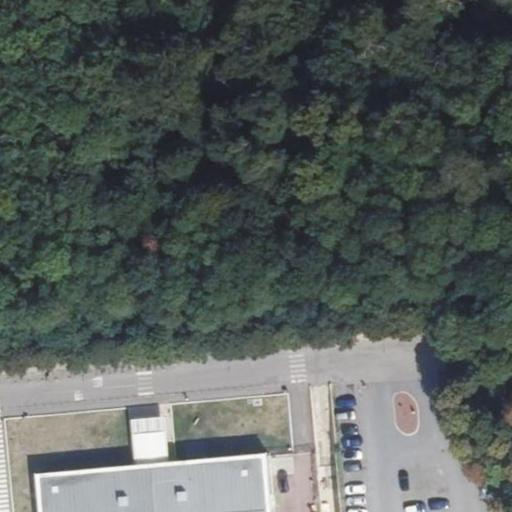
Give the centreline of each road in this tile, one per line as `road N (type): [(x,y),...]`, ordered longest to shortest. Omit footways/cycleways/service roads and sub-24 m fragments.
road 1 (unclassified): [(0,391),(408,353)]
road 2 (unknown): [(212,371),(205,452),(222,511)]
